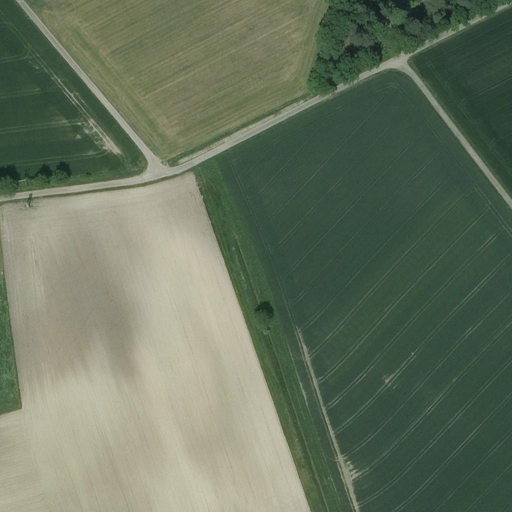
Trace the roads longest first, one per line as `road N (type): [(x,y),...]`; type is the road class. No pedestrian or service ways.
road 1 (unclassified): [(168,173),(511,0)]
road 2 (unclassified): [(23,0),(168,173)]
road 3 (track): [(511,204),(401,59)]
road 4 (unclassified): [(0,198),(168,173)]
